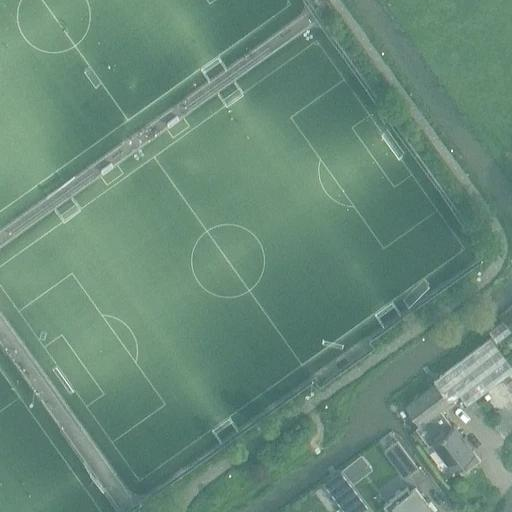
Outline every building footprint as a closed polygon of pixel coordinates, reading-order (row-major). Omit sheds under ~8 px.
[(503,321),(489,331),(497,342),(511,331),(503,321)] [(435,383),(450,402),(451,403),(460,396),(467,405),(511,371),(511,365),(491,339),(435,383)] [(435,383),(405,406),(419,425),(416,428),(429,444),(432,442),(453,470),(457,467),(462,473),(481,459),(476,453),(475,453),(457,428),(455,429),(443,413),(452,406),(451,403),(450,402),(435,383)] [(416,467),(397,441),(384,451),(403,477),(416,467)] [(342,468),(322,483),(324,485),(330,493),(343,511),(372,511),(373,511),(353,483),(350,478),(344,471),(342,468)] [(387,511),(432,511),(415,488),(410,492),(407,488),(383,506),(387,511)]
